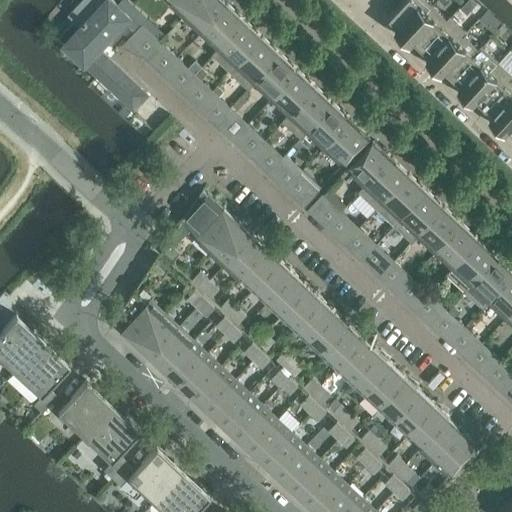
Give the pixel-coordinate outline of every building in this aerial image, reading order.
[(66,42),(65,44),(134,108),(147,93),(99,48),(124,21),(130,15),(114,0),(105,0),(88,19),(86,17),(83,20),(85,22),(81,27),(77,23),(63,39),(66,42)] [(168,0),(184,15),(198,0),(168,0)] [(198,0),(184,15),(202,31),(228,3),(224,0),(198,0)] [(396,29),(403,36),(432,5),(427,0),(406,0),(390,17),(399,26),(396,29)] [(211,53),(213,54),(245,20),(228,3),(202,31),(218,46),(211,53)] [(414,40),(422,47),(452,16),(450,15),(447,19),(432,5),(403,36),(411,43),(414,40)] [(130,15),(124,21),(135,31),(149,16),(138,6),(130,15)] [(427,58),(435,66),(467,31),(452,16),(422,47),(430,55),(427,58)] [(213,54),(231,71),(263,36),(245,20),(213,54)] [(128,40),(134,46),(149,31),(142,25),(128,40)] [(446,69),(454,77),(483,46),(482,45),(479,48),(465,36),(468,32),(467,31),(435,66),(443,73),(446,69)] [(249,88),(255,81),(281,53),(263,36),(231,71),(249,88)] [(145,56),(152,62),(166,47),(160,41),(145,56)] [(459,88),(466,95),(499,61),(483,46),(454,77),(462,84),(459,88)] [(255,81),(273,97),(298,69),(281,53),(255,81)] [(163,73),(170,79),(184,64),(177,57),(163,73)] [(196,60),(189,67),(195,73),(202,66),(196,60)] [(477,99),(485,106),(511,78),(511,72),(499,61),(466,95),(474,102),(477,99)] [(202,66),(195,73),(202,79),(209,72),(202,66)] [(282,119),(284,120),(316,86),(298,69),(273,97),(288,112),(282,119)] [(180,89),(187,95),(201,80),(195,74),(180,89)] [(490,117),(498,125),(511,109),(511,78),(485,106),(493,114),(490,117)] [(217,86),(213,90),(220,96),(223,92),(217,86)] [(284,120),(301,137),(333,102),(316,86),(284,120)] [(198,105),(216,122),(230,107),(212,90),(198,105)] [(309,131),(325,146),(351,119),(333,102),(301,137),(302,138),(309,131)] [(230,107),(216,122),(222,128),(237,113),(230,107)] [(511,109),(498,125),(506,132),(509,128),(511,131),(511,109)] [(351,119),(325,146),(343,163),(369,136),(351,119)] [(233,139),(240,145),(254,129),(248,123),(233,139)] [(251,155),(258,161),(272,146),(265,140),(251,155)] [(348,167),(366,184),(392,157),(374,140),(348,167)] [(268,171),(286,188),(300,173),(303,170),(292,160),(289,162),(283,156),(268,171)] [(362,194),(377,208),(409,173),(392,157),(366,184),(369,187),(362,194)] [(300,173),(286,188),(304,205),(319,190),(300,173)] [(377,208),(395,224),(427,190),(409,173),(377,208)] [(196,236),(211,250),(239,221),(204,187),(183,218),(199,233),(196,236)] [(395,224),(412,241),(445,206),(427,190),(395,224)] [(323,194),(309,209),(327,226),(341,211),(323,194)] [(423,238),(437,250),(462,223),(445,206),(412,241),(416,245),(423,238)] [(359,227),(341,211),(327,226),(345,243),(359,227)] [(211,250),(225,264),(253,234),(239,221),(211,250)] [(437,250),(454,267),(480,239),(462,223),(437,250)] [(376,244),(359,227),(345,243),(362,259),(376,244)] [(225,264),(239,277),(267,247),(253,234),(225,264)] [(162,250),(174,261),(180,250),(169,239),(162,250)] [(454,267),(472,283),(498,256),(480,239),(454,267)] [(394,260),(376,244),(362,259),(380,276),(394,260)] [(239,277),(253,290),(281,260),(267,247),(239,277)] [(152,265),(163,276),(170,266),(158,255),(152,265)] [(468,293),(483,307),(511,275),(511,269),(498,256),(472,283),(474,286),(468,293)] [(253,290),(267,303),(295,273),(281,260),(253,290)] [(412,277),(394,260),(380,276),(398,292),(412,277)] [(192,278),(202,288),(210,279),(200,270),(192,278)] [(267,303),(281,316),(309,286),(295,273),(267,303)] [(494,304),(507,316),(511,310),(511,275),(483,307),(487,311),(494,304)] [(429,293),(412,277),(398,292),(415,309),(429,293)] [(210,279),(202,288),(212,296),(219,288),(210,279)] [(281,316),(295,329),(323,299),(309,286),(281,316)] [(114,320),(138,342),(166,312),(151,298),(148,302),(135,290),(114,320)] [(189,298),(198,307),(205,299),(196,290),(189,298)] [(447,310),(429,293),(415,309),(433,325),(447,310)] [(221,305),(230,313),(238,305),(229,297),(221,305)] [(205,299),(198,307),(207,315),(214,307),(205,299)] [(295,329),(309,342),(337,312),(323,299),(295,329)] [(238,305),(230,313),(239,322),(247,314),(238,305)] [(464,326),(447,310),(433,325),(450,341),(464,326)] [(138,342),(152,356),(180,326),(166,312),(138,342)] [(309,342),(323,355),(351,325),(337,312),(309,342)] [(0,356),(14,370),(43,339),(42,338),(39,341),(24,327),(27,324),(16,314),(0,331),(0,356)] [(216,324),(225,332),(233,324),(224,316),(216,324)] [(249,331),(258,340),(266,332),(257,323),(249,331)] [(233,324),(225,332),(234,341),(242,333),(233,324)] [(323,355),(337,369),(365,339),(351,325),(323,355)] [(152,356),(166,369),(194,339),(180,326),(152,356)] [(464,326),(450,341),(468,358),(482,343),(464,326)] [(266,332),(258,340),(267,348),(275,340),(266,332)] [(43,339),(14,370),(40,395),(33,403),(41,411),(57,394),(48,387),(69,364),(58,354),(56,357),(41,343),(43,340),(43,339)] [(166,369),(180,382),(208,352),(194,339),(166,369)] [(337,369),(352,382),(380,352),(365,339),(337,369)] [(244,350),(253,359),(261,350),(252,342),(244,350)] [(499,359),(482,343),(468,358),(485,374),(499,359)] [(277,358),(286,366),(294,358),(285,349),(277,358)] [(261,350),(253,359),(262,367),(270,359),(261,350)] [(180,382),(194,395),(222,365),(208,352),(180,382)] [(352,382),(366,395),(394,365),(380,352),(352,382)] [(294,358),(286,366),(295,374),(303,366),(294,358)] [(511,380),(511,370),(499,359),(485,374),(503,391),(511,380)] [(194,395),(208,408),(236,378),(222,365),(194,395)] [(366,395),(380,408),(408,378),(394,365),(366,395)] [(272,376),(281,385),(289,377),(280,368),(272,376)] [(313,376),(306,384),(315,392),(322,384),(313,376)] [(289,377),(281,385),(290,393),(298,385),(289,377)] [(208,408),(222,421),(250,391),(236,378),(208,408)] [(380,408),(394,421),(422,391),(408,378),(380,408)] [(57,410),(84,435),(113,405),(112,404),(109,407),(94,393),(97,390),(86,380),(57,410)] [(511,380),(503,391),(511,399),(511,380)] [(315,392),(323,401),(331,393),(322,384),(315,392)] [(222,421),(236,434),(264,404),(250,391),(222,421)] [(394,421),(408,435),(436,405),(422,391),(394,421)] [(300,403),(309,411),(317,403),(308,395),(300,403)] [(334,410),(343,419),(350,411),(342,402),(334,410)] [(317,403),(309,411),(318,420),(326,411),(317,403)] [(236,434),(250,447),(278,417),(264,404),(236,434)] [(103,468),(112,476),(127,460),(119,452),(139,430),(129,420),(126,422),(111,408),(114,406),(113,405),(84,435),(111,460),(103,468)] [(408,435),(422,448),(450,418),(436,405),(408,435)] [(350,411),(343,419),(352,427),(359,419),(350,411)] [(250,447),(264,460),(292,431),(278,417),(250,447)] [(422,448),(436,461),(464,431),(450,418),(422,448)] [(329,429),(338,438),(345,429),(336,421),(329,429)] [(345,429),(338,438),(347,446),(354,438),(345,429)] [(362,437),(371,445),(378,437),(370,429),(362,437)] [(264,460),(278,474),(306,444),(292,431),(264,460)] [(464,431),(436,461),(450,474),(478,444),(464,431)] [(378,437),(371,445),(380,453),(387,445),(378,437)] [(278,474),(292,487),(320,457),(306,444),(278,474)] [(128,476),(154,501),(183,470),(182,469),(179,472),(164,458),(167,456),(156,445),(135,468),(127,460),(112,476),(120,484),(128,476)] [(357,456),(366,464),(373,456),(364,447),(357,456)] [(389,462),(399,471),(406,463),(397,454),(389,462)] [(373,456),(366,464),(375,472),(382,464),(373,456)] [(292,487),(306,500),(334,470),(320,457),(292,487)] [(406,463),(399,471),(408,480),(416,472),(406,463)] [(193,511),(209,495),(199,485),(196,488),(181,474),(184,471),(183,470),(154,501),(165,511),(193,511)] [(306,500),(319,511),(321,511),(348,483),(334,470),(306,500)] [(385,482),(394,490),(402,482),(393,474),(385,482)] [(420,491),(428,498),(437,489),(429,481),(420,491)] [(402,482),(394,490),(403,499),(410,490),(402,482)] [(321,511),(347,511),(362,496),(348,483),(321,511)] [(347,511),(373,511),(376,509),(362,496),(347,511)] [(511,511),(511,497),(498,511),(511,511)] [(413,507),(417,511),(426,511),(430,508),(420,499),(413,507)]
